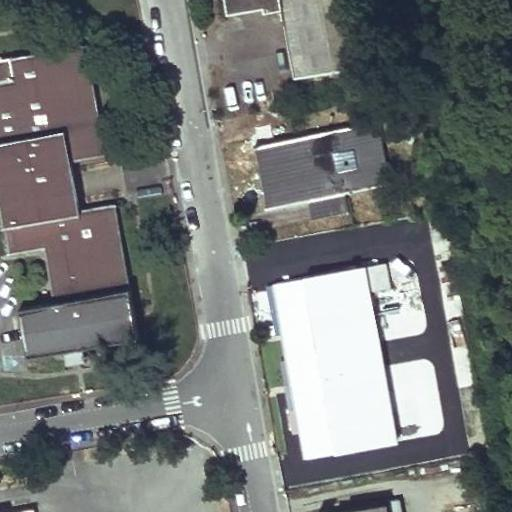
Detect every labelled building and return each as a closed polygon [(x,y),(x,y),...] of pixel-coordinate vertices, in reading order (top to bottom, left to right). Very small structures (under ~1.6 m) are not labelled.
[(295,77),(374,63),(363,0),(226,0),(228,12),(264,5),(265,11),(281,8),(295,77)] [(0,60),(0,186),(73,174),(71,163),(107,156),(88,45),(11,58),(0,60)] [(391,182),(379,122),(254,146),(266,208),(391,182)] [(80,211),(73,174),(0,186),(0,206),(9,256),(44,249),(55,304),(19,311),(28,359),(139,339),(116,204),(80,211)] [(290,357),(291,362),(380,346),(370,293),(389,290),(385,266),(358,270),(357,266),(348,268),(350,271),(305,278),(320,352),(290,357)] [(320,352),(305,278),(276,283),(290,357),(320,352)] [(380,339),(386,365),(399,363),(393,336),(380,339)] [(398,444),(380,346),(291,362),(308,459),(336,453),(337,456),(398,444)] [(386,511),(385,503),(346,509),(346,511),(386,511)]
